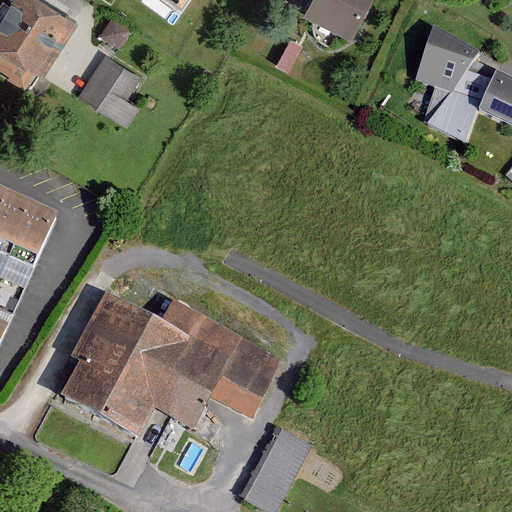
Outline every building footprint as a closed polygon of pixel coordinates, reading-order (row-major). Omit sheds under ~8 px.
[(82,21),(49,0),(17,0),(13,8),(6,4),(0,13),(0,20),(4,23),(0,30),(0,75),(24,90),(36,70),(47,77),(82,21)] [(379,0),(320,0),(314,13),(362,36),(379,0)] [(135,32),(114,21),(103,42),(124,53),(135,32)] [(476,55),(435,35),(422,86),(449,94),(429,131),(466,147),(479,116),(491,82),(465,71),(476,55)] [(140,77),(109,57),(82,100),(131,131),(143,110),(126,99),(140,77)] [(511,80),(495,72),(491,82),(479,116),(511,129),(511,80)] [(66,225),(0,196),(0,251),(5,253),(46,271),(66,225)] [(162,326),(106,296),(73,359),(81,363),(61,400),(138,441),(155,409),(193,429),(209,400),(250,421),(281,361),(173,304),(162,326)] [(0,361),(12,335),(0,329),(0,361)] [(282,511),(317,448),(290,434),(252,506),(264,511),(282,511)]
